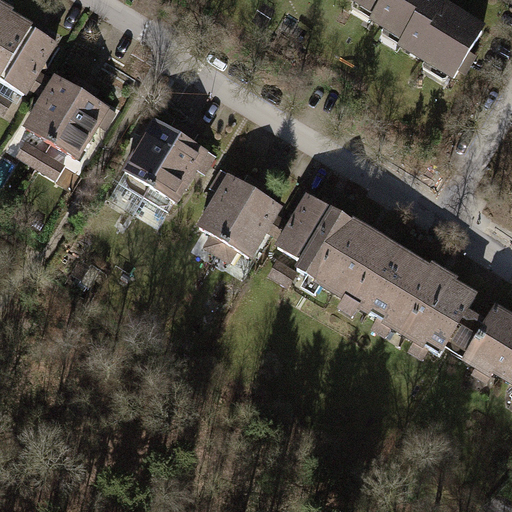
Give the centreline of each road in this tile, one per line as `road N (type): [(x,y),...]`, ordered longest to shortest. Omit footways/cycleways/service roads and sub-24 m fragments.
road 1 (residential): [(452,223),(81,0)]
road 2 (residential): [(452,223),(511,118)]
